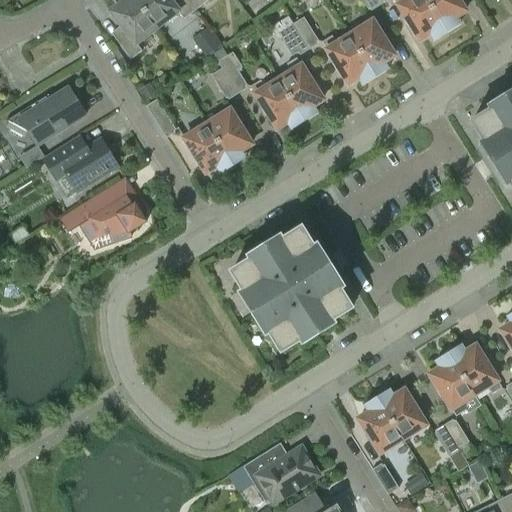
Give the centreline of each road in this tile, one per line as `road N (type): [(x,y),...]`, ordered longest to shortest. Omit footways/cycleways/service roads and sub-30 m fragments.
road 1 (residential): [(308,392),(223,439),(195,439),(172,429),(131,389),(117,343),(120,296),(206,235)]
road 2 (residential): [(206,235),(511,48)]
road 3 (residential): [(206,235),(63,5)]
road 4 (residential): [(511,260),(308,392)]
road 5 (residential): [(308,392),(386,511)]
